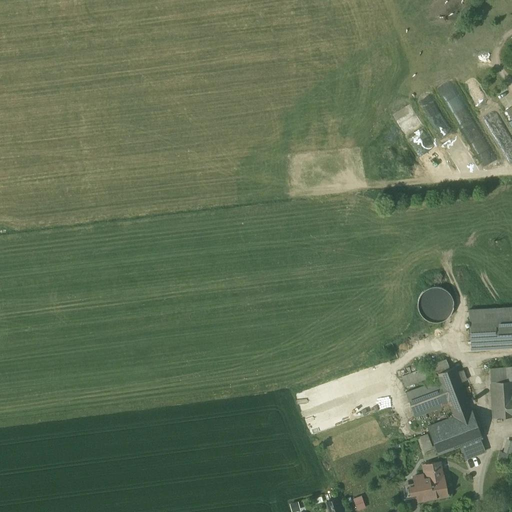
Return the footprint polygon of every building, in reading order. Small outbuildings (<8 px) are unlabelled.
[(403,121),(417,157),(433,151),(419,115),(403,121)] [(452,311),(454,304),(452,297),(448,291),(442,287),(435,286),(428,288),(423,292),(419,298),(417,305),(419,312),(423,317),(429,321),(436,322),(443,321),(449,317),(452,311)] [(494,308),(469,310),(470,330),(495,328),(494,310),(494,308)] [(511,308),(494,310),(495,328),(470,330),(471,345),(511,342),(511,308)] [(446,360),(402,377),(405,386),(438,373),(450,369),(446,360)] [(511,366),(489,368),(490,382),(491,382),(511,380),(511,366)] [(455,417),(428,427),(434,446),(435,449),(437,454),(482,437),(472,410),(471,411),(454,367),(450,369),(438,373),(440,379),(450,404),(455,417)] [(440,379),(405,393),(415,417),(450,404),(440,379)] [(511,380),(491,382),(493,417),(511,416),(511,380)] [(390,393),(367,398),(369,410),(393,405),(390,393)] [(428,433),(421,436),(427,452),(435,449),(434,446),(432,446),(428,433)] [(500,450),(497,461),(509,464),(511,452),(511,439),(508,439),(505,452),(500,450)] [(482,442),(461,450),(464,459),(485,451),(482,442)] [(432,480),(426,481),(426,479),(424,479),(423,475),(413,477),(415,486),(409,487),(411,497),(417,496),(418,501),(448,495),(444,478),(443,478),(439,461),(429,463),(432,480)] [(354,498),(359,511),(368,508),(364,495),(354,498)] [(340,511),(336,499),(327,502),(329,511),(340,511)] [(300,501),(292,503),(294,511),(302,510),(300,501)]
